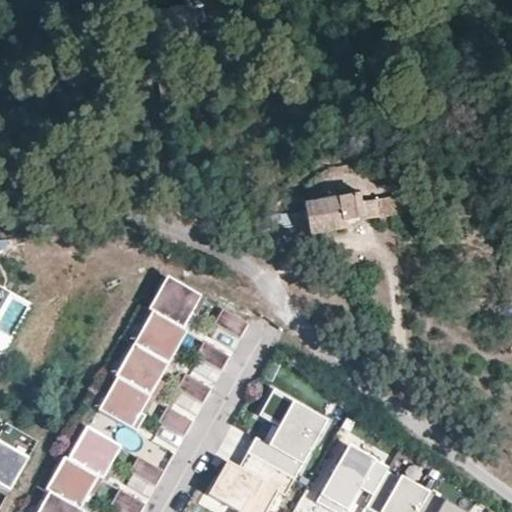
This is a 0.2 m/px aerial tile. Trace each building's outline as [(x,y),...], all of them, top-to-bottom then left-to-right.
[(145,0),(152,42),(181,38),(185,58),(261,46),(253,0),(145,0)] [(429,205),(424,176),(404,180),(405,192),(370,199),(367,192),(304,205),(305,209),(308,221),(300,224),(302,235),(347,227),(346,221),(429,205)] [(308,221),(305,209),(270,215),(271,229),(300,224),(308,221)] [(176,283),(167,278),(158,294),(161,296),(167,299),(176,283)] [(183,329),(192,314),(196,317),(205,300),(176,283),(167,299),(161,296),(152,312),(183,329)] [(161,296),(158,294),(149,310),(152,312),(161,296)] [(240,339),(249,325),(223,310),(215,325),(240,339)] [(173,346),(183,329),(152,312),(134,345),(165,362),(173,346)] [(178,349),(187,332),(183,329),(173,346),(178,349)] [(223,370),(230,356),(205,341),(196,357),(222,371),(223,370)] [(155,379),(165,362),(134,345),(124,362),(129,365),(120,381),(150,397),(159,381),(155,379)] [(173,346),(165,362),(169,364),(173,367),(181,351),(178,349),(173,346)] [(124,362),(115,377),(117,379),(120,381),(129,365),(124,362)] [(159,381),(169,364),(165,362),(155,379),(159,381)] [(204,403),(212,389),(186,374),(178,389),(203,404),(204,403)] [(102,413),(120,381),(117,379),(98,411),(102,413)] [(150,397),(120,381),(102,413),(131,430),(141,413),(150,397)] [(155,400),(164,384),(159,381),(150,397),(155,400)] [(256,437),(247,453),(294,480),(327,422),(272,391),(259,415),(279,426),(269,444),(256,437)] [(141,413),(145,416),(155,400),(150,397),(141,413)] [(185,436),(193,421),(167,407),(159,422),(185,436)] [(141,413),(131,430),(136,433),(145,416),(141,413)] [(117,445),(86,427),(76,444),(81,447),(73,463),(103,480),(112,464),(108,461),(117,445)] [(27,460),(0,443),(0,448),(25,463),(27,460)] [(73,463),(81,447),(76,444),(67,460),(73,463)] [(112,464),(121,447),(117,445),(108,461),(112,464)] [(0,486),(9,492),(25,463),(0,448),(0,486)] [(284,497),(294,480),(247,453),(238,468),(235,466),(226,481),(218,477),(208,495),(237,511),(267,511),(278,493),(284,497)] [(164,471),(139,457),(131,472),(156,486),(164,471)] [(55,474),(58,476),(64,479),(73,463),(67,460),(64,458),(55,474)] [(342,458),(310,511),(342,511),(350,499),(365,508),(379,484),(381,480),(342,458)] [(226,481),(235,466),(227,461),(218,477),(226,481)] [(93,497),(103,480),(73,463),(64,479),(58,476),(49,493),(80,510),(88,494),(93,497)] [(108,483),(117,466),(112,464),(103,480),(108,483)] [(58,476),(55,474),(45,490),(49,493),(58,476)] [(392,491),(379,484),(365,508),(362,511),(418,511),(422,505),(394,489),(392,491)] [(9,492),(0,486),(0,494),(5,497),(9,492)] [(125,511),(141,511),(146,504),(120,490),(112,504),(125,511)] [(78,511),(80,510),(49,493),(38,511),(78,511)]
